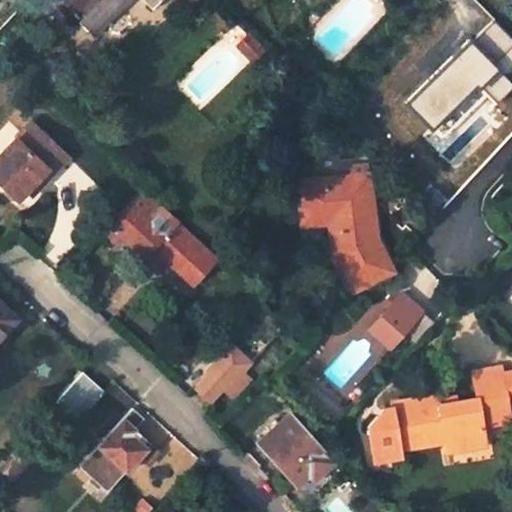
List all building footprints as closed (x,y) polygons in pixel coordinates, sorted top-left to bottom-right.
[(94,38),(131,0),(141,0),(152,9),(160,0),(69,0),(63,7),(94,38)] [(155,12),(166,0),(160,0),(152,9),(155,12)] [(251,62),(264,51),(250,35),(237,45),(251,62)] [(28,121),(0,150),(0,184),(13,197),(22,189),(29,181),(36,187),(64,157),(28,121)] [(378,237),(374,210),(369,210),(369,198),(373,197),(370,173),(298,181),(302,215),(322,212),(326,213),(328,215),(329,217),(330,220),(330,222),(333,248),(343,269),(346,267),(356,288),(393,270),(378,237)] [(22,189),(29,195),(36,187),(29,181),(22,189)] [(147,196),(115,230),(142,254),(173,221),(147,196)] [(303,225),(330,222),(330,220),(329,217),(328,215),(326,213),(322,212),(302,215),(303,225)] [(391,354),(430,317),(404,290),(365,327),(391,354)] [(0,306),(0,328),(11,317),(0,306)] [(400,449),(443,440),(446,451),(486,443),(482,423),(480,407),(504,402),(497,364),(469,370),(473,396),(437,403),(436,394),(391,403),(400,449)] [(79,371),(56,398),(75,415),(98,389),(79,371)] [(221,372),(202,391),(212,400),(231,382),(221,372)] [(482,423),(507,417),(504,402),(480,407),(482,423)] [(130,407),(76,465),(102,489),(135,454),(142,461),(153,450),(129,428),(140,416),(130,407)] [(255,441),(292,482),(304,472),(309,478),(330,459),(286,412),(255,441)] [(311,485),(335,464),(330,459),(309,478),(306,480),(311,485)] [(142,511),(148,506),(138,498),(124,511),(142,511)]
